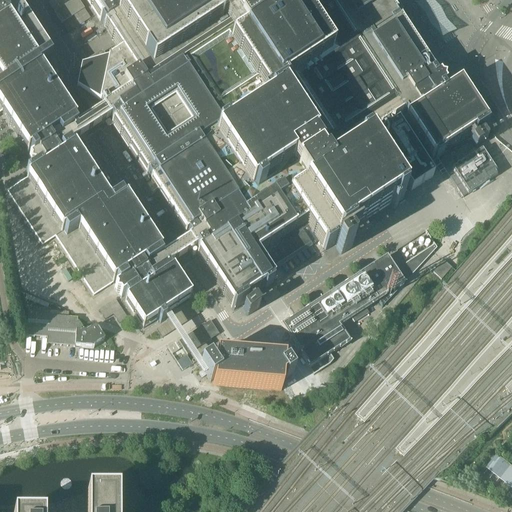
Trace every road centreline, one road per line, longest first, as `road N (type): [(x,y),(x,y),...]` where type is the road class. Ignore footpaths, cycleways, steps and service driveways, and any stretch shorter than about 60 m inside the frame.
road 1 (secondary): [(214,436),(426,511)]
road 2 (secondary): [(472,511),(265,435)]
road 3 (secondary): [(265,435),(168,408),(103,402)]
